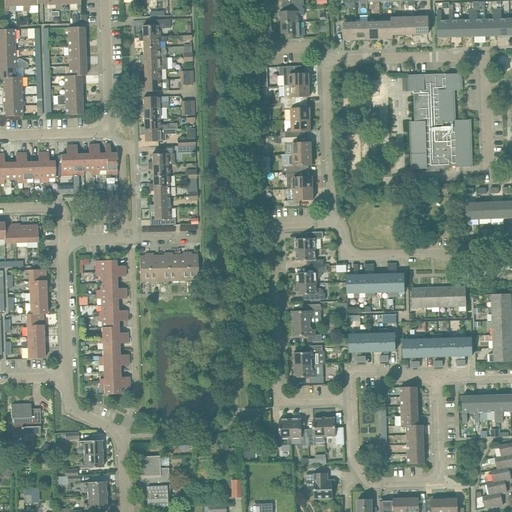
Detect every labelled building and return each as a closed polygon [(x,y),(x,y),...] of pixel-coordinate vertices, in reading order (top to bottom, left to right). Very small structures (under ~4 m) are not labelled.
[(26,0),(18,0),(19,6),(23,6),(23,11),(27,10),(26,0)] [(26,0),(27,10),(30,10),(30,6),(34,6),(34,0),(26,0)] [(57,0),(49,0),(50,5),(55,5),(55,10),(57,10),(57,0)] [(80,0),(72,0),(73,4),(76,4),(77,8),(80,8),(80,0)] [(469,20),(461,20),(462,37),(474,37),(473,10),(473,5),(469,5),(469,20)] [(303,6),(286,6),(286,12),(279,12),(279,17),(281,17),(281,23),(299,22),(299,16),(304,15),(304,8),(303,9),(303,6)] [(453,6),(449,6),(449,10),(449,20),(450,37),(462,37),(461,20),(453,20),(453,6)] [(477,10),(473,10),(474,37),(486,36),(485,20),(477,20),(477,10)] [(498,36),(497,10),(493,10),(493,19),(485,20),(486,36),(498,36)] [(501,19),(501,10),(497,10),(498,36),(510,36),(509,19),(501,19)] [(450,37),(449,20),(441,21),(441,11),(437,11),(437,28),(437,38),(450,37)] [(416,17),(416,34),(428,34),(428,14),(423,14),(423,17),(416,17)] [(404,35),(404,15),(399,15),(399,18),(391,18),(392,22),(393,35),(404,35)] [(416,34),(416,17),(408,18),(408,15),(404,15),(404,35),(416,34)] [(170,19),(163,20),(149,20),(149,26),(142,26),(143,34),(138,34),(138,38),(159,37),(159,29),(171,29),(170,19)] [(380,39),(380,19),(375,19),(376,22),(368,23),(368,40),(380,39)] [(384,19),(380,19),(380,39),(393,39),(393,35),(392,22),(384,22),(384,19)] [(357,40),(357,20),(356,20),(356,23),(348,23),(348,20),(344,20),(344,40),(357,40)] [(360,20),(357,20),(357,40),(368,40),(368,23),(360,23),(360,20)] [(299,22),(281,23),(282,29),(280,29),(280,34),(287,33),(287,39),(304,39),(304,35),(305,35),(305,28),(300,29),(299,22)] [(68,37),(85,37),(84,27),(67,28),(68,37)] [(0,39),(14,39),(14,29),(0,29),(0,39)] [(85,37),(68,37),(68,47),(85,46),(85,37)] [(166,37),(159,37),(138,38),(139,41),(143,41),(143,48),(160,48),(160,42),(166,41),(166,37)] [(0,49),(14,49),(14,39),(0,39),(0,49)] [(85,56),(85,46),(68,47),(68,57),(85,56)] [(165,47),(160,48),(143,48),(143,55),(139,55),(139,59),(165,58),(165,56),(166,55),(166,51),(165,50),(165,47)] [(14,49),(0,49),(0,58),(15,58),(14,49)] [(85,56),(68,57),(69,67),(86,66),(85,56)] [(15,64),(15,58),(0,58),(0,68),(15,68),(19,68),(19,64),(15,64)] [(167,58),(165,58),(139,59),(139,63),(144,63),(144,70),(167,69),(168,69),(167,58)] [(86,76),(86,66),(69,67),(69,76),(81,76),(86,76)] [(15,78),(15,68),(0,68),(0,78),(4,78),(15,78)] [(290,86),(309,85),(309,73),(295,74),(295,68),(283,69),(283,75),(290,75),(290,86)] [(167,69),(144,70),(144,77),(140,77),(140,81),(161,80),(167,80),(167,69)] [(426,75),(408,76),(408,77),(409,86),(409,91),(413,91),(413,97),(414,122),(410,122),(411,159),(412,169),(452,167),(452,166),(456,166),(456,167),(461,167),(472,167),(471,134),(471,120),(455,120),(455,110),(455,94),(454,90),(462,90),(462,75),(462,74),(451,74),(437,75),(426,75)] [(69,76),(64,76),(65,86),(81,85),(81,76),(69,76)] [(21,78),(15,78),(4,78),(4,87),(21,87),(21,78)] [(161,91),(161,80),(140,81),(140,84),(144,84),(145,92),(161,91)] [(82,95),(81,85),(65,86),(65,96),(82,95)] [(309,85),(290,86),(284,86),(284,98),(281,98),(281,104),(284,104),(284,103),(296,103),(296,97),(310,97),(309,85)] [(21,87),(4,87),(5,97),(21,96),(21,87)] [(82,95),(65,96),(65,105),(82,105),(82,95)] [(21,96),(5,97),(5,107),(22,106),(21,96)] [(168,103),(160,103),(160,97),(143,98),(143,105),(139,105),(139,109),(160,108),(168,108),(168,103)] [(284,103),(284,104),(284,109),(291,109),(291,120),(310,120),(310,108),(296,108),(296,103),(284,103)] [(82,105),(65,105),(66,115),(82,114),(82,105)] [(22,106),(5,107),(5,117),(22,116),(22,106)] [(161,119),(160,108),(139,109),(139,113),(143,113),(144,120),(161,119)] [(161,119),(144,120),(144,127),(140,127),(140,131),(161,130),(169,130),(169,125),(161,125),(161,119)] [(310,120),(291,120),(292,132),(281,132),(281,138),(297,137),(297,132),(311,131),(310,120)] [(161,130),(140,131),(140,134),(144,134),(145,142),(161,141),(161,135),(175,134),(175,130),(169,130),(161,130)] [(298,143),(297,137),(281,138),(282,144),(292,143),(292,155),(312,154),(311,142),(298,143)] [(105,170),(105,154),(99,154),(99,144),(93,145),(94,175),(99,174),(99,171),(105,170)] [(105,144),(105,154),(105,170),(106,174),(110,174),(110,170),(117,170),(116,153),(110,153),(110,144),(105,144)] [(77,145),(71,146),(72,175),(77,175),(77,171),(83,171),(83,154),(77,155),(77,145)] [(94,175),(93,145),(88,145),(89,154),(83,154),(83,171),(90,171),(90,175),(94,175)] [(72,175),(71,146),(66,146),(66,155),(60,155),(61,172),(68,172),(68,176),(72,175)] [(148,166),(168,165),(168,154),(172,154),(172,148),(158,148),(159,154),(152,154),(152,162),(148,162),(148,166)] [(38,162),(32,162),(33,179),(40,179),(40,183),(44,182),(43,152),(38,153),(38,162)] [(43,152),(44,182),(48,182),(48,178),(55,178),(55,161),(49,162),(48,152),(43,152)] [(11,179),(10,163),(4,163),(4,154),(0,153),(0,183),(4,184),(4,180),(11,179)] [(22,183),(21,153),(16,153),(16,163),(10,163),(11,179),(17,179),(18,183),(22,183)] [(26,153),(21,153),(22,183),(26,183),(26,179),(33,179),(32,162),(27,162),(26,153)] [(312,154),(292,155),(293,160),(282,161),(283,172),(287,172),(299,172),(298,166),(312,166),(312,154)] [(168,165),(148,166),(148,169),(152,169),(153,176),(169,176),(168,165)] [(299,177),(299,172),(287,172),(287,184),(293,183),(294,189),(313,188),(312,177),(299,177)] [(169,176),(153,176),(153,183),(149,184),(149,187),(169,186),(169,176)] [(170,197),(169,186),(149,187),(149,191),(153,191),(153,198),(170,197)] [(313,188),(294,189),(294,200),(284,201),(284,207),(300,206),(300,201),(313,200),(313,188)] [(170,197),(153,198),(154,205),(149,205),(149,209),(170,208),(170,197)] [(511,201),(503,202),(504,218),(511,217),(511,201)] [(491,202),(478,203),(479,219),(491,219),(491,202)] [(504,218),(503,202),(491,202),(491,219),(504,218)] [(479,219),(478,203),(466,203),(466,220),(479,219)] [(170,208),(149,209),(150,212),(154,212),(154,220),(161,220),(161,225),(175,225),(175,218),(170,219),(170,208)] [(5,239),(4,239),(4,243),(10,243),(10,249),(16,249),(16,243),(15,224),(11,224),(11,226),(4,226),(5,239)] [(27,242),(26,226),(20,226),(19,224),(15,224),(16,243),(27,242)] [(26,226),(27,242),(38,242),(38,233),(40,233),(40,226),(37,227),(37,225),(26,226)] [(296,250),(315,249),(315,239),(323,239),(323,232),(309,232),(309,238),(295,239),(296,250)] [(315,249),(296,250),(296,261),(311,260),(311,266),(324,266),(324,260),(316,260),(315,249)] [(169,281),(168,253),(164,253),(164,256),(158,256),(159,281),(169,281)] [(179,281),(178,255),(172,255),(172,253),(168,253),(169,281),(179,281)] [(183,255),(178,255),(179,281),(188,280),(187,253),(183,253),(183,255)] [(192,253),(187,253),(188,280),(198,280),(197,254),(192,255),(192,253)] [(150,282),(149,254),(145,254),(145,256),(139,256),(140,282),(150,282)] [(153,254),(149,254),(150,282),(159,281),(158,256),(153,256),(153,254)] [(95,272),(125,271),(125,266),(116,266),(116,260),(95,261),(95,272)] [(324,266),(311,266),(312,272),(297,273),(297,284),(316,283),(316,278),(320,278),(322,276),(322,273),(324,272),(324,266)] [(28,281),(47,281),(47,276),(45,276),(45,269),(28,270),(28,281)] [(126,277),(125,271),(95,272),(96,277),(100,276),(100,283),(117,282),(116,277),(126,277)] [(382,292),(381,274),(370,275),(370,297),(375,297),(375,292),(382,292)] [(393,274),(381,274),(382,292),(388,292),(388,296),(393,296),(393,274)] [(393,274),(393,296),(398,296),(398,292),(405,292),(404,274),(393,274)] [(359,293),(358,275),(347,275),(347,293),(354,293),(354,297),(359,297),(359,293)] [(370,297),(370,275),(358,275),(359,293),(366,293),(366,297),(370,297)] [(47,285),(47,281),(28,281),(29,292),(46,292),(46,285),(47,285)] [(117,282),(100,283),(100,290),(96,290),(96,294),(126,293),(126,288),(117,288),(117,282)] [(316,283),(297,284),(297,295),(307,295),(307,301),(325,300),(325,293),(323,293),(323,291),(321,289),(317,289),(316,283)] [(453,306),(452,287),(439,288),(439,307),(453,306)] [(466,287),(452,287),(453,306),(466,306),(466,287)] [(426,307),(425,288),(412,288),(412,308),(426,307)] [(439,307),(439,288),(425,288),(426,307),(439,307)] [(46,292),(29,292),(29,303),(48,303),(48,298),(46,298),(46,292)] [(126,293),(96,294),(96,299),(100,299),(101,305),(117,305),(117,299),(126,299),(126,293)] [(492,308),(511,307),(511,294),(491,294),(492,308)] [(48,307),(48,303),(29,303),(29,314),(29,315),(43,314),(47,314),(47,307),(48,307)] [(292,324),(311,323),(321,323),(321,311),(321,304),(307,305),(307,311),(292,311),(292,324)] [(117,305),(101,305),(101,312),(97,313),(97,317),(127,316),(127,310),(118,311),(117,305)] [(511,321),(511,307),(492,308),(492,321),(511,321)] [(29,315),(29,314),(26,314),(26,326),(45,325),(45,320),(43,320),(43,314),(29,315)] [(127,316),(97,317),(89,317),(89,321),(97,321),(101,321),(101,328),(118,327),(118,321),(127,321),(127,316)] [(511,333),(511,321),(492,321),(493,335),(511,334),(511,333)] [(311,329),(311,323),(292,324),(293,336),(308,336),(308,342),(322,341),(322,335),(315,335),(315,329),(311,329)] [(45,325),(26,326),(27,337),(44,336),(43,330),(45,330),(45,325)] [(118,327),(101,328),(102,335),(98,335),(98,339),(128,338),(128,333),(118,333),(118,327)] [(384,351),(383,329),(379,330),(379,334),(372,334),(373,352),(384,351)] [(383,329),(384,351),(396,351),(395,333),(388,333),(388,329),(383,329)] [(410,329),(410,335),(410,339),(403,339),(404,358),(415,357),(414,335),(414,329),(410,329)] [(361,352),(360,330),(356,330),(356,334),(349,334),(350,352),(361,352)] [(365,330),(360,330),(361,352),(373,352),(372,334),(365,334),(365,330)] [(438,357),(437,334),(433,335),(433,338),(426,339),(427,357),(438,357)] [(450,356),(449,338),(442,338),(442,334),(437,334),(438,357),(450,356)] [(456,338),(449,338),(450,356),(461,356),(460,334),(455,334),(456,338)] [(460,334),(461,356),(472,356),(472,337),(465,338),(465,334),(460,334)] [(511,334),(493,335),(493,348),(511,347),(511,334)] [(427,357),(426,339),(419,339),(419,335),(414,335),(415,357),(427,357)] [(44,342),(44,336),(27,337),(27,348),(46,347),(45,342),(44,342)] [(128,338),(98,339),(98,343),(102,343),(102,350),(119,349),(119,343),(128,343),(128,338)] [(294,365),(312,365),(312,359),(316,359),(316,353),(322,352),(322,346),(308,346),(308,352),(293,353),(294,365)] [(46,347),(27,348),(27,359),(44,358),(44,352),(46,352),(46,347)] [(511,361),(511,347),(493,348),(494,362),(511,361)] [(103,357),(99,357),(84,357),(84,362),(96,361),(99,361),(129,360),(128,355),(119,355),(119,349),(102,350),(103,357)] [(129,365),(129,360),(99,361),(99,365),(103,365),(103,372),(120,371),(120,366),(129,365)] [(323,364),(312,365),(294,365),(294,378),(309,377),(310,383),(324,383),(323,376),(322,376),(322,365),(323,365),(323,364)] [(120,371),(103,372),(103,379),(99,379),(100,383),(129,382),(129,377),(120,377),(120,371)] [(129,382),(100,383),(100,387),(104,387),(104,394),(121,394),(120,388),(130,387),(129,382)] [(401,397),(417,396),(417,387),(400,387),(401,397)] [(487,413),(486,395),(474,396),(475,413),(475,423),(479,423),(479,413),(487,413)] [(499,422),(498,395),(486,395),(487,413),(494,412),(495,422),(499,422)] [(510,395),(498,395),(499,422),(503,422),(503,412),(510,412),(511,412),(510,395)] [(418,406),(417,396),(401,397),(401,407),(418,406)] [(475,413),(474,396),(462,396),(463,423),(467,423),(467,413),(475,413)] [(40,434),(40,422),(39,414),(31,414),(31,404),(11,405),(11,415),(11,419),(13,419),(13,435),(40,434)] [(418,406),(401,407),(401,416),(418,416),(418,406)] [(418,416),(401,416),(402,426),(407,426),(406,425),(418,425),(418,416)] [(335,417),(324,418),(325,437),(335,437),(336,445),(342,445),(342,431),(336,431),(335,417)] [(325,437),(324,418),(313,418),(314,432),(308,432),(308,446),(315,446),(314,438),(325,437)] [(291,438),(290,419),(279,420),(280,433),(274,433),(274,447),(281,447),(280,439),(291,438)] [(308,446),(308,432),(302,432),(301,419),(290,419),(291,438),(301,438),(302,446),(308,446)] [(423,425),(418,425),(406,425),(407,426),(407,435),(424,435),(423,425)] [(424,444),(424,435),(407,435),(407,445),(424,444)] [(83,455),(102,454),(102,440),(79,441),(79,447),(83,447),(83,455)] [(511,443),(500,444),(501,452),(511,451),(511,443)] [(424,454),(424,444),(407,445),(407,454),(424,454)] [(242,446),(243,458),(254,458),(254,445),(242,446)] [(511,451),(501,452),(501,459),(511,459),(511,451)] [(102,454),(83,455),(83,462),(80,462),(80,468),(103,467),(102,454)] [(424,454),(407,454),(408,464),(424,464),(424,454)] [(171,495),(170,478),(169,468),(161,468),(160,456),(138,457),(140,477),(150,477),(151,488),(151,489),(150,491),(148,490),(149,507),(158,507),(159,503),(166,506),(168,506),(168,495),(171,495)] [(10,465),(3,475),(10,479),(16,469),(10,465)] [(511,466),(501,467),(501,474),(511,473),(511,466)] [(327,473),(306,474),(307,484),(307,486),(308,488),(310,489),(312,490),(315,490),(315,499),(322,498),(332,498),(332,481),(327,481),(327,473)] [(511,473),(501,474),(502,482),(511,481),(511,473)] [(233,497),(242,497),(241,480),(232,480),(233,497)] [(87,496),(106,495),(106,482),(83,483),(83,489),(87,489),(87,496)] [(509,493),(493,493),(493,501),(509,500),(509,493)] [(106,495),(87,496),(87,503),(84,503),(84,510),(107,509),(106,495)] [(393,501),(380,501),(379,501),(379,511),(406,511),(406,498),(393,499),(393,501)] [(425,511),(425,509),(419,509),(419,498),(406,498),(406,511),(425,511)] [(372,511),(372,499),(357,500),(357,511),(372,511)] [(445,511),(445,499),(432,499),(432,509),(425,509),(425,511),(445,511)] [(445,499),(445,511),(464,511),(464,508),(458,508),(457,499),(445,499)]
